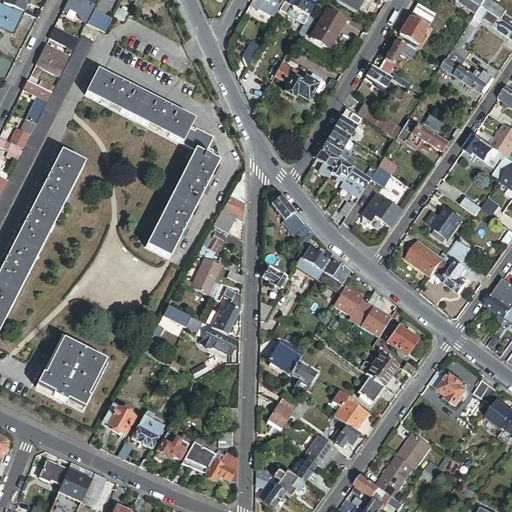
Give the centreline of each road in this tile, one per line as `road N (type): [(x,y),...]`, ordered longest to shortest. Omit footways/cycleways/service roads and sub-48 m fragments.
road 1 (residential): [(256,153),(244,511)]
road 2 (residential): [(371,271),(511,68)]
road 3 (residential): [(287,186),(399,0)]
road 4 (residential): [(325,511),(452,336)]
road 5 (residential): [(34,433),(212,511)]
road 6 (residential): [(0,119),(61,0)]
